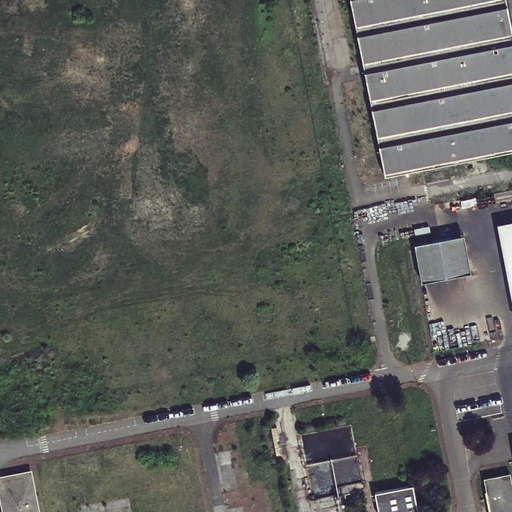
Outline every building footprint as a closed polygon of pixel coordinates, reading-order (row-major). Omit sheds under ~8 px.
[(405,169),(422,165),(511,147),(511,23),(507,0),(350,0),(386,172),(405,169)] [(511,221),(495,224),(511,317),(511,221)] [(466,234),(417,244),(424,279),(473,271),(466,234)] [(511,434),(503,436),(511,482),(511,434)] [(507,511),(498,459),(472,464),(481,511),(507,511)] [(0,479),(0,511),(26,511),(18,476),(0,479)] [(400,481),(362,488),(367,511),(376,511),(404,507),(400,481)]
